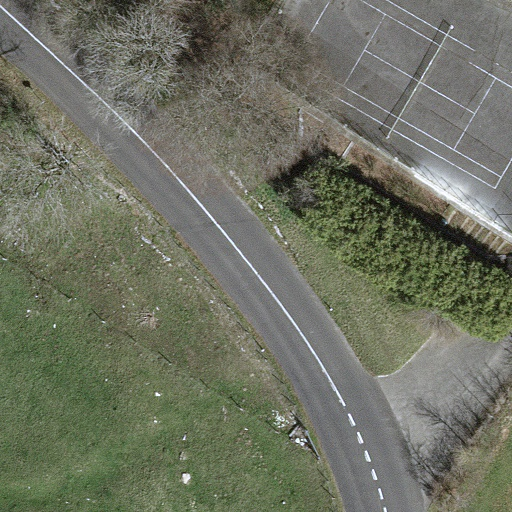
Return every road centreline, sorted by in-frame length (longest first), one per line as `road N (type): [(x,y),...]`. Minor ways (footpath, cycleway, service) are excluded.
road 1 (secondary): [(385,511),(361,440),(285,310),(162,161),(0,5)]
road 2 (unknown): [(387,511),(511,286)]
road 3 (track): [(147,511),(121,457),(0,433)]
